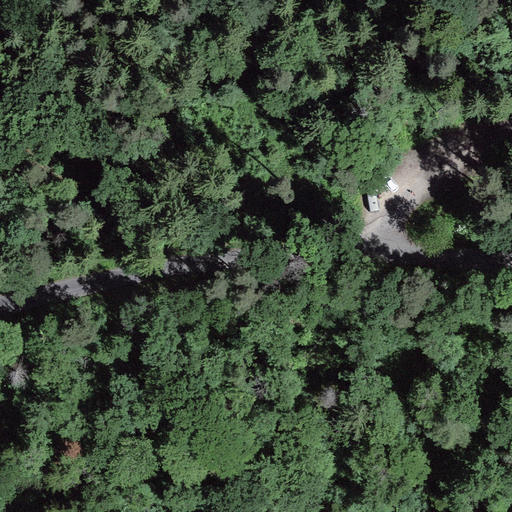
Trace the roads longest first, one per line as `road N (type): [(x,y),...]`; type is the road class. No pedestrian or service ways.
road 1 (unclassified): [(0,306),(170,266),(258,255),(371,251),(511,261)]
road 2 (track): [(371,251),(410,191),(511,124)]
